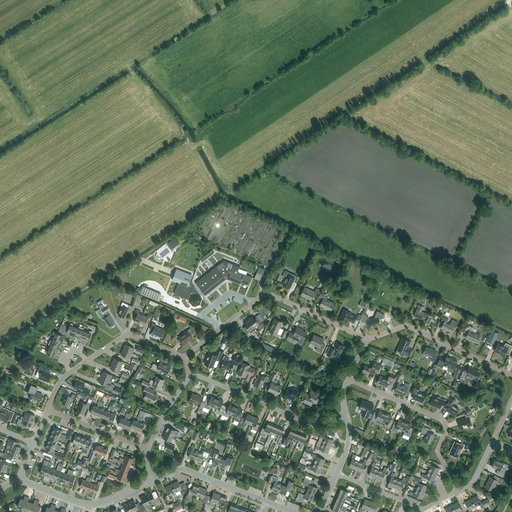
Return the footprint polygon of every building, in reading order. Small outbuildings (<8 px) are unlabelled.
[(212,250),(200,259),(202,262),(214,253),(212,250)] [(224,260),(195,283),(205,295),(206,295),(205,295),(210,291),(211,291),(210,291),(215,287),(216,287),(215,287),(220,283),(221,283),(220,283),(225,279),(226,279),(228,279),(234,281),(240,283),(240,284),(241,282),(243,282),(243,283),(249,285),(248,285),(249,285),(252,277),(238,271),(240,266),(224,260)] [(286,278),(282,285),(290,288),(293,281),(296,283),(299,277),(293,274),(285,271),(283,276),(286,278)] [(172,279),(179,282),(174,293),(174,294),(174,293),(181,296),(180,297),(181,297),(181,296),(183,297),(183,298),(184,297),(189,299),(189,300),(193,305),(199,304),(202,298),(195,289),(193,287),(192,285),(190,285),(188,285),(189,284),(191,277),(179,272),(178,276),(177,276),(177,277),(177,278),(176,280),(172,279)] [(143,285),(139,293),(158,300),(161,293),(143,285)] [(316,297),(319,291),(320,292),(321,290),(316,288),(315,291),(305,287),(301,296),(310,300),(312,296),(316,297)] [(331,311),(334,303),(326,300),(327,297),(321,294),(318,300),(321,302),(320,305),(331,311)] [(365,308),(367,303),(362,300),(359,306),(365,308)] [(104,313),(110,309),(107,305),(105,307),(103,305),(100,307),(101,308),(100,308),(104,313)] [(133,306),(128,305),(127,308),(122,306),(118,315),(125,318),(127,312),(131,313),(133,306)] [(423,307),(419,305),(414,316),(423,320),(422,321),(428,324),(432,316),(424,312),(424,313),(421,311),(423,307)] [(134,322),(139,324),(143,315),(139,313),(140,311),(136,309),(133,316),(136,317),(134,322)] [(344,309),(340,318),(347,321),(348,320),(354,323),(357,316),(351,313),(344,309)] [(109,327),(115,323),(109,315),(107,317),(105,314),(101,317),(103,320),(104,319),(109,327)] [(143,315),(139,324),(144,326),(146,321),(149,323),(152,316),(148,314),(147,316),(143,315)] [(367,323),(369,329),(380,324),(378,317),(369,320),(368,316),(363,314),(360,320),(367,323)] [(254,319),(252,316),(248,319),(254,327),(257,325),(258,326),(257,326),(260,330),(264,326),(261,323),(261,322),(262,321),(258,316),(254,319)] [(440,323),(443,324),(441,328),(445,330),(445,329),(451,332),(454,326),(456,327),(455,327),(456,327),(458,322),(453,320),(451,324),(447,322),(448,319),(443,317),(440,323)] [(255,330),(253,328),(254,327),(248,319),(244,322),(247,325),(243,328),(247,333),(249,331),(251,333),(255,330)] [(273,323),(272,322),(270,327),(271,328),(269,331),(276,335),(281,325),(280,325),(281,322),(275,319),(273,323)] [(68,335),(71,336),(75,327),(72,326),(73,324),(71,323),(69,327),(68,328),(68,330),(67,332),(67,333),(69,334),(68,335)] [(155,326),(156,324),(153,323),(150,329),(153,330),(152,333),(154,334),(155,335),(161,337),(162,334),(165,336),(170,325),(167,324),(164,330),(155,326)] [(461,331),(467,334),(465,337),(476,342),(480,335),(471,331),(472,327),(465,324),(461,331)] [(77,337),(81,327),(79,326),(78,328),(75,327),(71,336),(74,338),(75,336),(77,337)] [(79,340),(82,341),(86,331),(83,330),(84,328),(81,327),(77,337),(80,338),(79,340)] [(301,330),(301,329),(297,327),(294,334),(290,332),(286,339),(294,342),(296,337),(299,338),(297,342),(302,344),(304,340),(303,340),(305,336),(305,335),(307,332),(301,330)] [(180,343),(182,346),(187,343),(186,342),(190,339),(190,340),(193,338),(191,335),(194,333),(190,328),(187,331),(178,338),(179,339),(177,340),(180,343)] [(492,330),(489,337),(492,339),(493,340),(497,332),(492,330)] [(54,337),(63,341),(64,339),(63,338),(64,335),(63,335),(61,335),(60,334),(58,333),(54,331),(53,334),(55,335),(54,337)] [(85,340),(88,341),(92,332),(90,331),(89,332),(86,331),(82,341),(85,342),(85,340)] [(323,339),(320,337),(320,338),(314,335),(310,343),(317,346),(315,350),(321,353),(325,345),(321,343),(323,339)] [(50,340),(50,342),(59,346),(60,344),(62,344),(63,341),(54,337),(52,341),(50,340)] [(408,348),(411,341),(404,338),(401,345),(400,344),(397,350),(409,356),(412,350),(408,348)] [(58,348),(59,346),(50,342),(49,344),(50,345),(49,348),(59,352),(60,349),(58,348)] [(346,347),(341,345),(341,344),(336,342),(334,346),(334,347),(334,349),(330,347),(326,354),(333,357),(334,354),(339,356),(344,346),(346,347)] [(498,342),(494,351),(504,355),(506,353),(509,354),(511,347),(511,345),(506,343),(504,345),(498,342)] [(125,344),(123,349),(132,353),(134,348),(125,344)] [(436,350),(432,349),(426,346),(423,353),(430,356),(429,359),(434,362),(437,355),(434,354),(436,350)] [(59,352),(49,348),(48,351),(46,350),(45,353),(55,357),(56,354),(58,355),(59,352)] [(130,358),(132,353),(123,349),(121,354),(130,358)] [(219,360),(223,351),(217,349),(215,354),(210,352),(204,364),(212,367),(216,359),(219,360)] [(222,359),(224,360),(221,366),(231,370),(234,363),(229,361),(229,359),(224,355),(225,355),(224,355),(222,359)] [(448,367),(452,358),(449,356),(449,357),(447,356),(445,360),(439,357),(435,365),(441,367),(443,365),(448,367)] [(114,358),(112,363),(121,367),(123,362),(114,358)] [(171,366),(165,363),(166,360),(161,358),(159,362),(161,363),(159,366),(153,363),(151,369),(158,372),(159,369),(168,373),(171,366)] [(456,360),(452,358),(448,367),(447,370),(453,372),(453,371),(455,372),(453,376),(457,378),(462,368),(456,365),(458,361),(456,360)] [(136,368),(138,364),(131,362),(130,366),(128,369),(135,372),(136,368)] [(245,377),(247,373),(252,375),(255,369),(249,367),(250,366),(242,362),(237,373),(245,377)] [(372,377),(375,371),(377,372),(381,365),(373,362),(371,367),(365,365),(362,371),(369,374),(368,375),(372,377)] [(119,372),(121,367),(112,363),(110,368),(119,372)] [(40,366),(37,371),(41,373),(39,378),(48,381),(50,374),(44,372),(45,368),(40,366)] [(472,368),(469,366),(467,370),(463,368),(458,379),(463,382),(467,375),(475,379),(478,371),(472,368)] [(117,377),(103,371),(101,377),(112,381),(113,378),(116,379),(117,377)] [(281,386),(276,384),(277,381),(274,379),(276,374),(273,373),(270,379),(273,380),(272,383),(271,382),(268,391),(272,393),(272,392),(278,394),(281,386)] [(402,375),(398,373),(395,380),(399,381),(395,391),(405,395),(408,387),(409,388),(410,385),(406,383),(404,386),(401,384),(402,381),(400,380),(402,375)] [(269,377),(266,376),(265,377),(259,374),(256,382),(255,381),(254,383),(255,385),(254,385),(255,385),(255,387),(257,387),(258,386),(261,388),(264,380),(267,382),(269,377)] [(380,376),(377,383),(387,387),(388,384),(392,386),(393,384),(396,377),(390,374),(388,379),(380,376)] [(149,383),(143,380),(141,384),(149,387),(150,384),(160,389),(164,380),(157,376),(154,381),(151,379),(149,383)] [(111,383),(112,381),(101,377),(99,382),(103,383),(102,386),(110,390),(111,387),(113,388),(114,385),(111,383)] [(83,389),(85,385),(76,382),(73,388),(80,390),(79,393),(87,397),(90,391),(87,389),(86,390),(83,389)] [(36,392),(38,388),(29,384),(26,391),(31,393),(29,398),(39,402),(42,394),(36,392)] [(425,395),(418,392),(420,388),(414,385),(411,392),(414,394),(412,398),(422,402),(425,395)] [(153,394),(155,391),(145,386),(143,391),(146,392),(144,398),(154,403),(157,395),(153,394)] [(292,401),(294,396),(297,397),(300,391),(293,388),(291,392),(286,390),(283,397),(292,401)] [(309,395),(305,393),(301,401),(311,405),(314,400),(317,401),(316,403),(317,404),(320,395),(314,393),(315,391),(312,389),(311,391),(310,391),(309,395)] [(196,406),(199,407),(202,409),(205,403),(200,401),(202,397),(192,393),(189,402),(189,403),(191,404),(193,404),(194,402),(197,403),(196,406)] [(73,401),(75,395),(72,394),(71,396),(65,394),(62,403),(68,405),(70,399),(73,401)] [(217,398),(212,396),(209,402),(206,400),(203,407),(209,409),(210,406),(213,408),(217,398)] [(445,406),(447,400),(442,398),(442,399),(441,398),(441,397),(438,396),(437,397),(433,396),(430,404),(439,408),(441,404),(445,406)] [(448,407),(446,409),(454,415),(459,409),(453,404),(456,400),(452,397),(450,400),(449,400),(446,405),(448,407)] [(215,412),(221,414),(224,408),(221,407),(223,401),(217,398),(213,408),(216,409),(215,412)] [(99,400),(97,404),(98,404),(98,406),(94,404),(90,413),(96,415),(101,401),(99,400)] [(367,417),(369,412),(370,413),(374,405),(370,403),(369,403),(362,400),(359,408),(364,410),(362,415),(367,417)] [(87,404),(81,402),(77,411),(83,413),(86,407),(88,409),(91,403),(88,401),(87,404)] [(96,415),(102,417),(105,408),(101,407),(102,406),(103,406),(104,402),(101,401),(96,415)] [(229,414),(232,415),(236,406),(230,404),(228,409),(224,408),(221,414),(228,417),(229,414)] [(113,406),(110,405),(109,408),(109,409),(109,410),(105,408),(102,417),(107,419),(113,406)] [(115,407),(113,406),(107,419),(113,422),(116,413),(112,411),(113,410),(114,410),(115,407)] [(239,422),(242,416),(239,414),(242,409),(236,406),(232,415),(235,417),(234,420),(239,422)] [(28,412),(30,409),(23,407),(22,410),(26,412),(23,417),(33,421),(34,417),(34,415),(28,412)] [(5,408),(3,412),(0,420),(6,422),(7,419),(10,421),(14,412),(5,408)] [(134,418),(133,421),(130,427),(136,429),(139,421),(143,411),(141,410),(137,418),(138,418),(137,420),(134,418)] [(378,420),(382,421),(385,413),(379,410),(378,414),(375,412),(371,420),(377,423),(378,420)] [(142,431),(145,423),(141,421),(142,420),(146,412),(143,411),(139,421),(136,429),(142,431)] [(466,418),(458,421),(461,430),(469,427),(469,426),(471,425),(469,417),(473,416),(472,412),(465,414),(466,418)] [(118,425),(124,427),(129,414),(127,413),(125,416),(126,416),(125,418),(121,416),(118,425)] [(391,416),(385,413),(382,421),(385,423),(384,426),(390,428),(393,420),(390,419),(391,416)] [(129,429),(130,427),(133,421),(129,419),(129,418),(130,418),(132,415),(129,414),(124,427),(129,429)] [(246,426),(247,423),(250,424),(253,416),(248,414),(245,419),(242,418),(240,424),(241,424),(239,427),(243,429),(245,426),(246,426)] [(259,425),(256,424),(259,418),(253,416),(250,424),(253,425),(251,429),(257,431),(259,425)] [(31,424),(31,425),(33,421),(23,417),(22,420),(18,418),(16,425),(26,429),(27,425),(30,426),(31,424)] [(401,430),(405,422),(399,419),(398,422),(395,421),(391,429),(397,431),(398,428),(401,430)] [(266,433),(269,435),(270,432),(273,425),(268,422),(266,427),(263,426),(260,434),(265,436),(266,433)] [(411,424),(405,422),(401,430),(405,431),(403,434),(409,437),(413,428),(410,427),(411,424)] [(270,432),(269,435),(268,437),(270,438),(272,433),(275,435),(279,427),(273,425),(270,432)] [(177,437),(179,432),(167,426),(165,432),(177,437)] [(54,427),(51,432),(65,438),(66,435),(61,433),(62,430),(54,427)] [(284,429),(279,427),(275,435),(278,436),(276,442),(278,443),(277,445),(280,446),(281,443),(283,439),(280,438),(284,429)] [(430,432),(431,429),(426,427),(425,428),(423,427),(421,432),(426,434),(423,441),(430,443),(434,434),(430,432)] [(292,439),(293,439),(296,432),(291,429),(287,438),(284,437),(285,435),(283,439),(281,443),(287,445),(288,443),(287,443),(288,441),(291,442),(292,439)] [(51,432),(49,438),(58,441),(59,438),(64,440),(65,438),(51,432)] [(176,440),(177,437),(165,432),(162,437),(171,442),(173,438),(176,440)] [(295,440),(298,442),(301,434),(296,432),(293,439),(292,439),(291,442),(289,448),(291,449),(291,448),(292,448),(294,445),(293,445),(295,440)] [(74,448),(76,449),(81,436),(76,434),(72,443),(75,444),(74,448)] [(301,434),(298,442),(301,443),(299,448),(301,449),(307,436),(301,434)] [(326,436),(321,434),(320,437),(324,438),(322,443),(331,446),(333,440),(325,437),(326,436)] [(80,446),(83,447),(87,438),(81,436),(76,449),(78,450),(80,446)] [(58,441),(49,438),(47,443),(61,448),(61,446),(57,444),(58,441)] [(89,439),(87,438),(83,447),(81,452),(83,453),(84,452),(86,453),(87,454),(91,442),(92,442),(92,441),(92,440),(91,440),(91,439),(89,439)] [(17,445),(18,442),(9,439),(7,444),(6,448),(19,453),(20,449),(21,447),(17,445)] [(467,449),(470,443),(463,440),(461,444),(455,441),(449,453),(458,457),(462,447),(467,449)] [(60,450),(61,448),(47,443),(45,448),(54,452),(55,449),(60,450)] [(328,453),(331,446),(322,443),(320,447),(316,445),(315,448),(320,450),(320,449),(328,453)] [(97,444),(94,452),(97,453),(96,457),(98,458),(102,446),(97,444)] [(193,444),(191,449),(188,457),(195,460),(198,451),(194,449),(196,445),(193,444)] [(108,449),(102,446),(98,458),(100,459),(102,455),(105,456),(108,449)] [(17,457),(19,453),(6,448),(5,452),(6,452),(5,454),(0,451),(0,455),(2,457),(2,456),(6,458),(9,459),(10,456),(16,458),(17,456),(17,457)] [(203,453),(198,451),(195,460),(201,462),(203,459),(207,460),(210,451),(204,449),(203,453)] [(212,463),(219,466),(222,457),(218,456),(219,452),(213,449),(210,457),(214,459),(212,463)] [(316,458),(314,462),(322,466),(325,460),(317,456),(313,454),(312,456),(316,458)] [(349,467),(355,469),(359,461),(354,459),(356,455),(353,454),(351,459),(352,459),(349,467)] [(121,457),(120,460),(131,464),(133,458),(126,455),(124,459),(121,457)] [(222,457),(219,466),(225,469),(227,464),(230,465),(234,457),(228,455),(226,459),(222,457)] [(363,463),(359,461),(355,469),(362,472),(365,464),(366,464),(368,460),(365,459),(363,463)] [(495,459),(492,466),(498,469),(496,473),(502,476),(507,464),(495,459)] [(129,470),(131,464),(120,460),(119,462),(123,463),(121,467),(129,470)] [(39,473),(45,475),(50,462),(48,461),(46,465),(43,464),(39,473)] [(45,475),(50,477),(54,468),(51,467),(53,463),(50,462),(45,475)] [(311,470),(312,469),(320,472),(322,466),(314,462),(312,467),(308,465),(307,468),(311,470)] [(372,467),(369,475),(375,478),(378,469),(374,467),(376,463),(373,462),(371,467),(372,467)] [(427,462),(426,465),(430,467),(428,471),(437,475),(439,468),(432,465),(432,464),(427,462)] [(55,479),(61,466),(58,465),(57,469),(54,468),(50,477),(55,479)] [(55,479),(61,481),(64,472),(61,471),(63,467),(61,466),(55,479)] [(116,468),(115,471),(127,475),(129,470),(121,467),(120,470),(116,468)] [(378,469),(375,478),(382,480),(385,472),(385,473),(387,468),(385,467),(383,471),(379,469),(378,469)] [(67,474),(64,472),(61,481),(66,483),(71,470),(69,469),(67,474)] [(74,471),(71,470),(66,483),(71,485),(75,477),(72,475),(74,471)] [(124,481),(127,475),(115,471),(114,473),(118,474),(117,478),(124,481)] [(422,473),(421,476),(426,478),(434,481),(437,475),(428,471),(426,475),(422,473)] [(392,472),(390,477),(391,477),(388,485),(394,488),(398,479),(393,477),(395,473),(392,472)] [(271,490),(278,492),(281,484),(277,482),(279,478),(272,475),(269,484),(269,483),(273,485),(271,490)] [(398,479),(394,488),(401,490),(404,482),(407,484),(410,477),(408,475),(406,478),(404,477),(402,481),(398,479)] [(503,479),(495,475),(493,478),(490,477),(485,487),(492,490),(497,481),(501,483),(503,479)] [(86,480),(83,479),(80,487),(85,489),(90,477),(88,476),(86,480)] [(418,484),(416,488),(416,489),(424,493),(427,486),(419,482),(420,482),(421,479),(414,476),(413,479),(415,480),(414,483),(418,484)] [(92,478),(90,477),(85,489),(91,491),(94,483),(90,482),(92,478)] [(315,494),(318,488),(310,484),(312,480),(305,477),(302,484),(308,486),(306,491),(315,494)] [(284,495),(287,490),(290,491),(293,482),(288,480),(286,485),(281,484),(278,492),(284,495)] [(96,493),(101,482),(99,481),(97,485),(94,483),(91,491),(96,493)] [(181,494),(187,491),(188,488),(186,487),(184,482),(184,483),(180,485),(178,481),(171,484),(175,492),(180,490),(181,494)] [(169,494),(168,495),(170,499),(173,498),(171,494),(175,492),(171,484),(165,487),(169,494)] [(197,495),(200,487),(194,484),(192,489),(188,488),(187,491),(185,495),(188,497),(191,498),(193,494),(197,495)] [(200,501),(205,503),(208,496),(205,494),(207,489),(200,487),(197,495),(201,497),(200,501)] [(340,488),(338,494),(351,499),(357,502),(360,496),(356,495),(355,498),(347,495),(348,492),(340,488)] [(414,496),(414,495),(422,499),(424,493),(416,489),(414,493),(410,491),(409,494),(414,496)] [(312,501),(315,494),(306,491),(305,495),(299,492),(296,499),(302,502),(304,497),(312,501)] [(152,492),(146,495),(150,503),(154,501),(156,506),(161,503),(158,497),(155,498),(152,492)] [(217,503),(220,494),(214,492),(212,497),(208,496),(205,503),(211,506),(213,501),(217,503)] [(227,497),(220,494),(217,503),(221,505),(220,509),(225,511),(228,503),(225,502),(227,497)] [(338,494),(336,499),(344,502),(345,499),(350,501),(351,499),(338,494)] [(143,503),(140,505),(143,511),(146,510),(145,506),(150,503),(146,495),(141,497),(143,503)] [(477,495),(471,499),(475,507),(479,504),(482,508),(491,503),(488,499),(481,503),(477,495)] [(27,496),(25,496),(23,499),(20,498),(17,506),(22,508),(27,496)] [(22,508),(27,510),(31,502),(28,501),(29,497),(27,496),(22,508)] [(361,506),(359,511),(362,511),(364,508),(368,510),(372,501),(365,498),(362,506),(361,506)] [(346,510),(347,507),(342,505),(344,502),(336,499),(334,504),(346,510)] [(471,499),(465,502),(469,509),(468,510),(469,511),(473,511),(471,509),(475,507),(471,499)] [(32,511),(37,500),(35,500),(33,503),(31,502),(27,510),(31,511),(32,511)] [(39,501),(37,500),(32,511),(38,511),(41,506),(38,505),(39,501)] [(136,511),(141,511),(143,511),(140,505),(137,506),(134,500),(129,503),(132,511),(136,510),(136,511)] [(375,511),(378,504),(372,501),(368,510),(372,511),(375,511)] [(457,502),(451,505),(454,511),(457,511),(460,511),(463,511),(462,509),(461,509),(457,502)] [(125,511),(131,511),(132,511),(129,503),(123,506),(125,511)]
